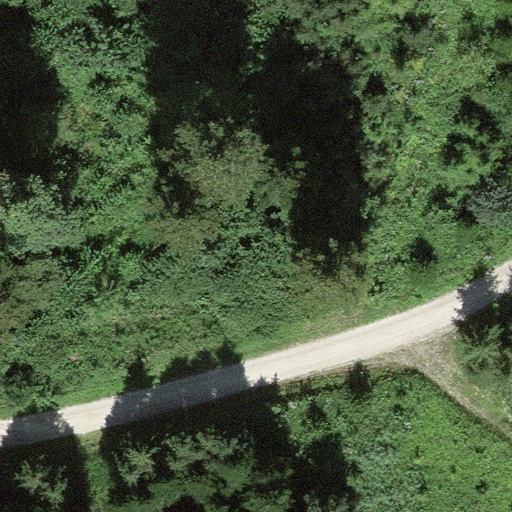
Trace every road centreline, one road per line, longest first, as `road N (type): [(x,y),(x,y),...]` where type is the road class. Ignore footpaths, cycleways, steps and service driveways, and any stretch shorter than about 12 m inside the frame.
road 1 (track): [(0,434),(237,407),(511,270)]
road 2 (track): [(456,0),(439,95),(371,272),(370,344),(511,442)]
